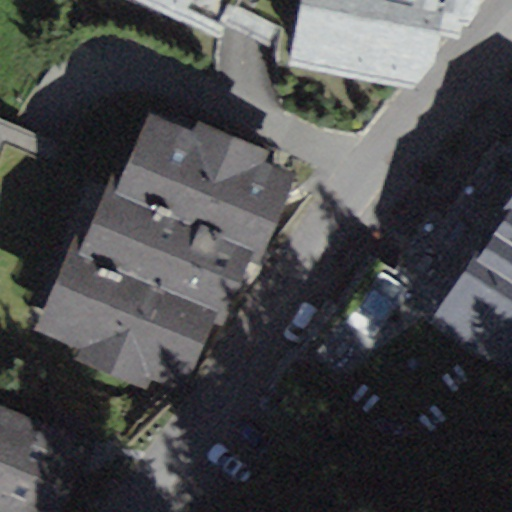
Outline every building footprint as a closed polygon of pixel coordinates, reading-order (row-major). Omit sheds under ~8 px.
[(111,0),(218,47),(226,32),(212,26),(222,0),(111,0)] [(222,0),(212,26),(226,32),(270,53),(278,0),(222,0)] [(278,0),(270,53),(267,68),(401,91),(475,0),(278,0)] [(55,234),(17,334),(183,397),(210,324),(218,325),(242,264),(253,266),(290,176),(257,165),(259,154),(183,123),(180,133),(127,114),(103,174),(94,171),(65,238),(55,234)] [(511,178),(416,324),(511,387),(511,178)] [(297,352),(273,388),(311,413),(334,377),(297,352)] [(0,412),(0,511),(67,511),(92,446),(0,412)]
